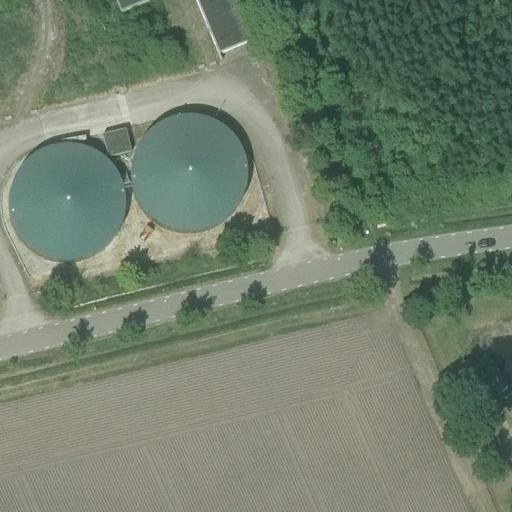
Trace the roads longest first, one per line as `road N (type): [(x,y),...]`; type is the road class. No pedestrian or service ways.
road 1 (unclassified): [(0,350),(406,253),(511,238)]
road 2 (track): [(380,260),(490,511)]
